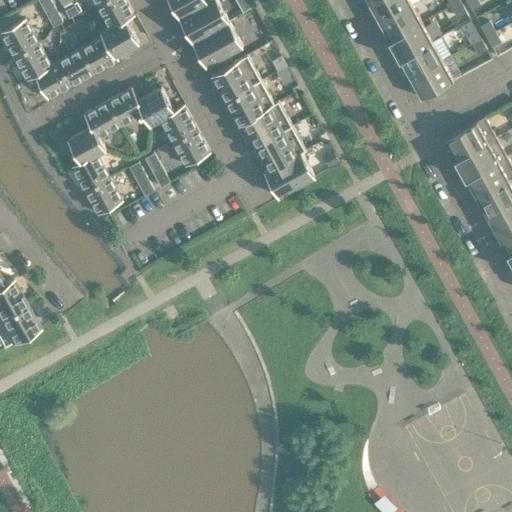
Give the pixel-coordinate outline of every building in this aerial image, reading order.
[(48,0),(42,4),(45,11),(54,6),(51,0),(48,0)] [(64,0),(61,2),(65,9),(73,4),(70,0),(64,0)] [(102,0),(97,3),(109,25),(110,26),(125,17),(126,18),(134,13),(127,0),(102,0)] [(170,0),(179,15),(206,0),(170,0)] [(206,0),(179,15),(193,39),(229,19),(218,0),(206,0)] [(370,0),(368,1),(379,20),(411,2),(410,0),(370,0)] [(459,0),(451,5),(457,15),(466,10),(459,0)] [(73,4),(65,9),(69,17),(78,12),(81,10),(77,1),(73,3),(74,4),(73,4)] [(379,20),(389,39),(422,21),(411,2),(379,20)] [(45,11),(49,18),(58,13),(54,6),(45,11)] [(58,13),(49,18),(53,25),(62,20),(58,13)] [(1,31),(14,54),(38,41),(25,17),(1,31)] [(101,30),(103,34),(104,34),(115,54),(116,54),(139,41),(126,18),(125,17),(110,26),(109,25),(101,30)] [(229,19),(193,39),(206,64),(243,44),(229,19)] [(480,25),(486,35),(495,30),(489,20),(480,25)] [(389,39),(400,58),(432,40),(422,21),(389,39)] [(466,32),(472,43),(481,38),(475,27),(466,32)] [(495,30),(486,35),(492,46),(501,41),(495,30)] [(104,34),(103,34),(81,47),(94,71),(118,58),(116,54),(115,54),(104,34)] [(481,38),(472,43),(478,53),(487,48),(481,38)] [(400,58),(410,77),(443,59),(432,40),(400,58)] [(27,78),(35,74),(35,73),(51,64),(51,63),(38,41),(14,54),(27,78)] [(81,47),(57,60),(71,84),(94,71),(81,47)] [(211,73),(225,98),(261,78),(247,53),(211,73)] [(281,54),(271,59),(277,69),(286,63),(281,54)] [(443,59),(410,77),(421,97),(454,79),(443,59)] [(35,73),(35,74),(48,97),(71,84),(57,60),(51,63),(51,64),(35,73)] [(225,98),(238,122),(278,99),(274,101),(261,78),(225,98)] [(163,85),(138,98),(137,99),(144,111),(143,111),(150,123),(160,118),(160,117),(176,108),(175,108),(163,85)] [(131,86),(108,99),(121,123),(143,111),(144,111),(137,99),(138,98),(131,86)] [(84,112),(91,124),(92,124),(98,136),(99,136),(121,123),(108,99),(84,112)] [(243,120),(256,144),(292,124),(278,99),(238,122),(239,123),(243,120)] [(184,103),(175,108),(176,108),(160,117),(160,118),(173,140),(197,127),(184,103)] [(444,138),(455,158),(496,135),(485,115),(444,138)] [(68,137),(81,160),(81,161),(97,152),(97,153),(106,148),(99,136),(98,136),(92,124),(91,124),(68,137)] [(265,169),(265,170),(305,148),(292,124),(256,144),(269,167),(265,169)] [(210,150),(197,127),(173,140),(186,164),(210,150)] [(455,158),(465,177),(506,154),(496,135),(455,158)] [(305,148),(265,170),(279,195),(315,175),(302,151),(306,149),(305,148)] [(333,150),(324,155),(330,166),(339,161),(333,150)] [(72,165),(85,188),(109,175),(97,153),(97,152),(81,161),(81,160),(72,165)] [(145,157),(149,164),(158,159),(154,152),(145,157)] [(465,177),(476,196),(511,175),(511,164),(506,154),(465,177)] [(158,159),(149,164),(153,171),(162,166),(158,159)] [(129,166),(133,173),(142,168),(138,161),(129,166)] [(162,166),(153,171),(157,178),(166,173),(162,166)] [(142,168),(133,173),(137,180),(146,175),(142,168)] [(166,173),(157,178),(161,185),(170,180),(166,173)] [(109,175),(85,188),(98,212),(123,199),(109,175)] [(137,180),(141,187),(150,182),(146,175),(137,180)] [(511,175),(476,196),(486,214),(511,200),(511,184),(508,178),(511,176),(511,175)] [(141,187),(145,194),(154,189),(150,182),(141,187)] [(511,200),(486,214),(497,233),(511,224),(511,200)] [(511,224),(497,233),(507,252),(511,249),(511,224)] [(0,283),(12,276),(12,275),(3,280),(0,273),(0,283)] [(0,315),(26,301),(12,276),(0,283),(0,315)] [(26,301),(0,315),(0,339),(3,345),(39,325),(26,301)]
